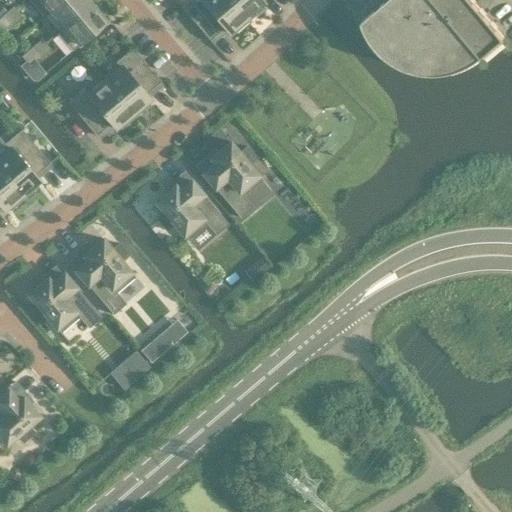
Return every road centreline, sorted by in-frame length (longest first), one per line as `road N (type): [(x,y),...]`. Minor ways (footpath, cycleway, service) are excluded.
road 1 (secondary): [(335,318),(106,511)]
road 2 (residential): [(0,261),(211,96)]
road 3 (unclassified): [(448,465),(335,318)]
road 4 (secondary): [(511,236),(428,246),(389,264),(366,295)]
road 5 (secondary): [(366,295),(442,270),(511,263)]
road 6 (residential): [(211,96),(310,0)]
road 7 (residential): [(129,0),(211,96)]
